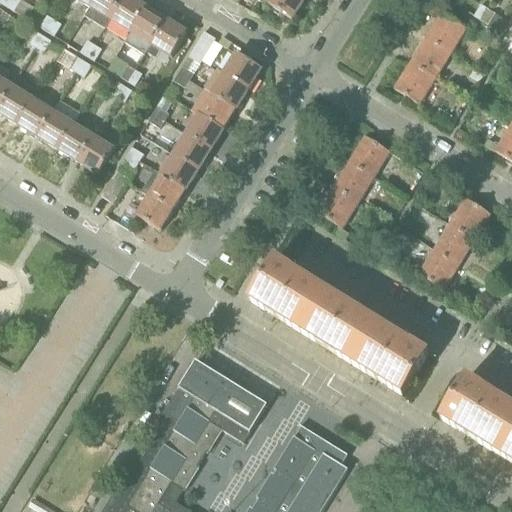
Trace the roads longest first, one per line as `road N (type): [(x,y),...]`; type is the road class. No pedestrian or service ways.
road 1 (unclassified): [(407,434),(176,292)]
road 2 (residential): [(176,292),(312,73)]
road 3 (residential): [(511,196),(312,73)]
road 4 (unclassified): [(176,292),(0,188)]
road 5 (residential): [(312,73),(193,0)]
road 6 (unclassified): [(511,499),(407,434)]
